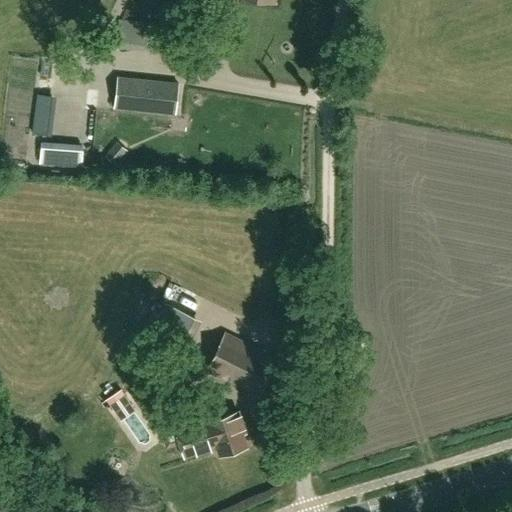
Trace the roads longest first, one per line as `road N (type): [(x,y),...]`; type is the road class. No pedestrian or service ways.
road 1 (track): [(344,0),(328,97),(327,271),(303,465),(306,504)]
road 2 (secondary): [(378,511),(511,472)]
